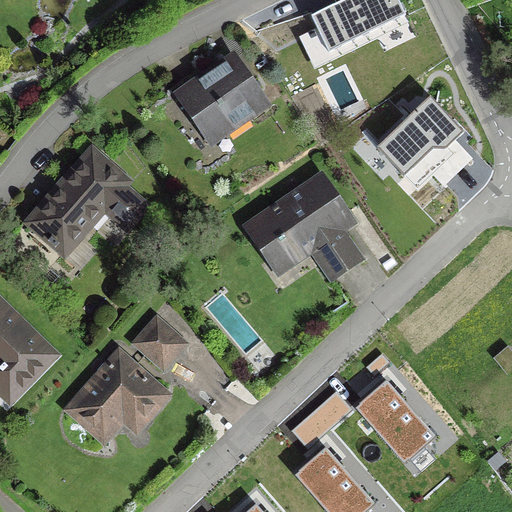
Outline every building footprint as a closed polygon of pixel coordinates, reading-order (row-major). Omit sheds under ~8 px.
[(399,0),(343,0),(312,15),(329,50),(406,14),(399,0)] [(251,93),(256,90),(241,68),(231,75),(224,64),(181,94),(212,139),(261,106),(251,93)] [(464,131),(431,96),(377,146),(405,174),(434,147),(447,148),(464,131)] [(117,188),(121,183),(90,156),(30,224),(49,240),(46,242),(53,248),(55,245),(62,251),(112,194),(134,214),(140,208),(117,188)] [(341,215),(318,180),(248,229),(269,260),(284,249),(292,261),(308,250),(329,281),(359,260),(332,221),(341,215)] [(0,395),(7,402),(53,356),(15,319),(8,326),(0,317),(0,395)] [(181,345),(155,322),(135,345),(161,368),(181,345)] [(511,354),(505,347),(491,359),(505,375),(511,369),(511,354)] [(68,411),(101,441),(132,406),(145,418),(164,397),(117,355),(68,411)] [(434,436),(386,381),(356,407),(404,463),(434,436)] [(363,511),(374,503),(326,448),(295,474),(328,511),(363,511)]
